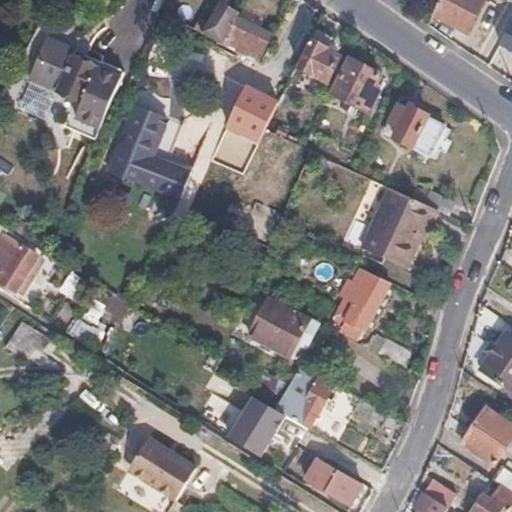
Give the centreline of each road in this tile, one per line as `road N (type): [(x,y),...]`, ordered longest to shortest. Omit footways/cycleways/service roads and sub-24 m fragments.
road 1 (residential): [(383,511),(412,462),(511,168)]
road 2 (tertiary): [(511,110),(352,0)]
